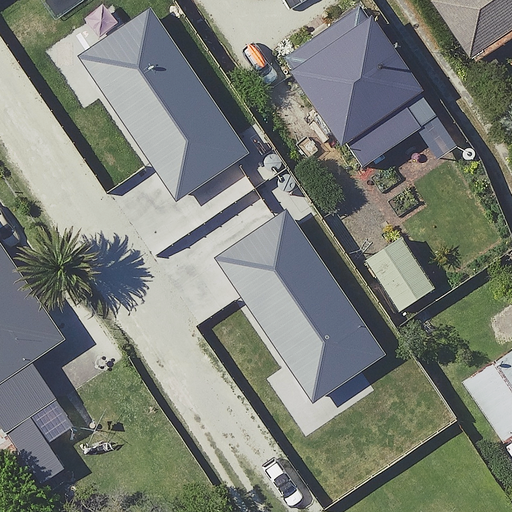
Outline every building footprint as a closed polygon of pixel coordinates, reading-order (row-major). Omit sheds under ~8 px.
[(511,9),(511,0),(419,0),(456,56),(510,22),(505,14),(511,9)] [(420,114),(342,5),(271,55),(350,164),(420,114)] [(242,222),(162,113),(87,167),(168,278),(200,255),(232,298),(300,248),(268,203),(242,222)] [(421,284),(385,231),(351,255),(387,307),(421,284)] [(0,446),(26,486),(58,465),(41,440),(64,424),(17,354),(48,333),(0,261),(0,446)] [(511,417),(511,345),(504,335),(445,383),(488,437),(511,417)] [(511,471),(511,429),(492,441),(511,473),(511,471)]
